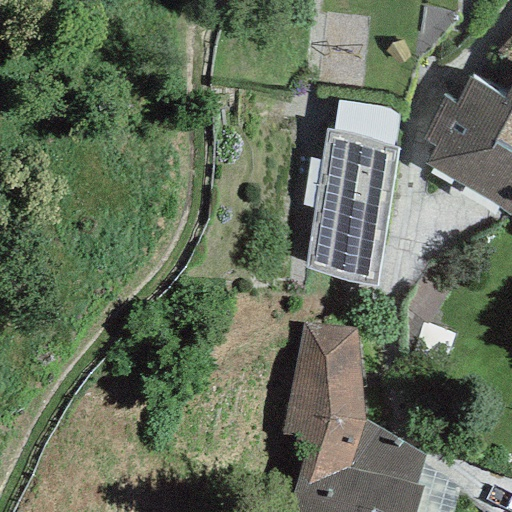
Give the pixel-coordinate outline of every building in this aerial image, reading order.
[(511,104),(492,143),(511,154),(511,35),(496,54),(511,62),(511,79),(503,99),(511,104)] [(443,96),(421,141),(434,149),(424,164),(511,219),(511,154),(492,143),(511,104),(503,99),(469,78),(454,105),(443,96)] [(398,150),(326,129),(321,161),(314,209),(305,269),(374,286),(398,150)] [(301,206),(314,209),(321,161),(308,158),(301,206)] [(355,328),(302,323),(280,436),(295,438),(293,458),(302,460),(347,472),(348,468),(364,421),(355,328)] [(364,421),(348,468),(416,486),(423,460),(364,421)] [(414,511),(421,488),(416,486),(348,468),(347,472),(302,460),(288,511),(414,511)]
